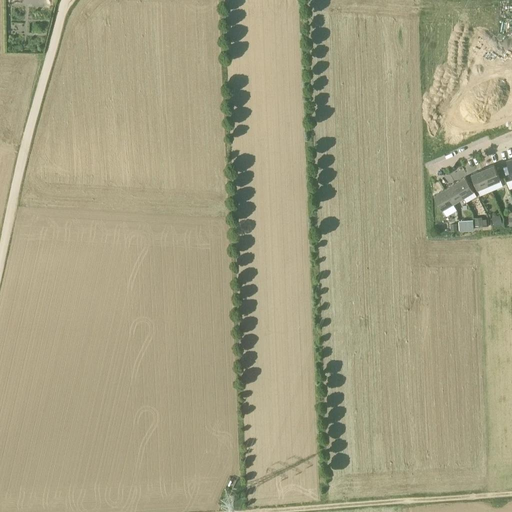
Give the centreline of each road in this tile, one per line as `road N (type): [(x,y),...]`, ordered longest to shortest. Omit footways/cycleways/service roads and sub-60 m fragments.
road 1 (track): [(64,0),(0,269)]
road 2 (track): [(277,511),(511,495)]
